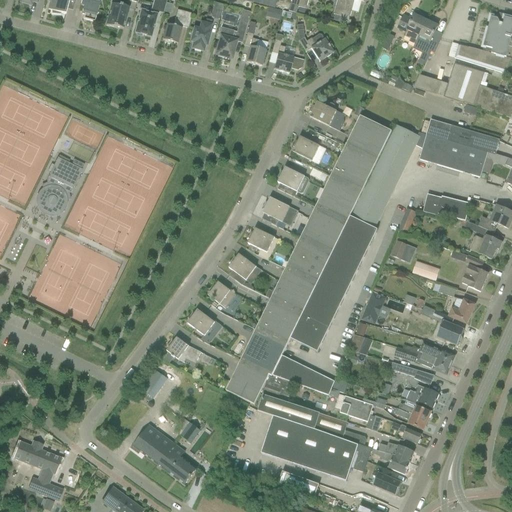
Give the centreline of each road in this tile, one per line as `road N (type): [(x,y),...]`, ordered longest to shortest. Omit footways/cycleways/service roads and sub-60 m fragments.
road 1 (residential): [(180,511),(87,442),(85,431),(221,243),(294,98)]
road 2 (residential): [(294,98),(0,21)]
road 3 (unclassified): [(511,277),(408,511)]
road 4 (residential): [(294,98),(358,58),(378,0)]
road 5 (tertiary): [(458,447),(511,328)]
